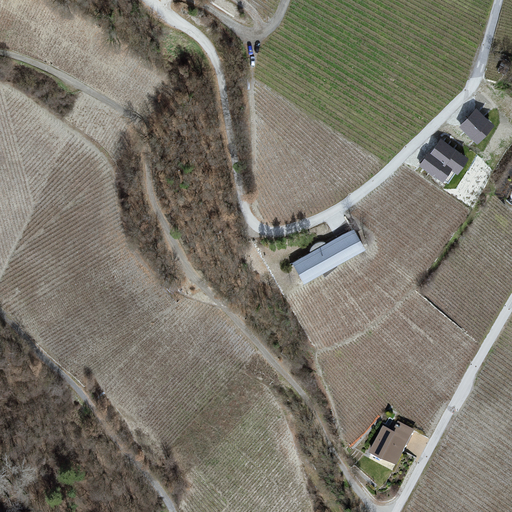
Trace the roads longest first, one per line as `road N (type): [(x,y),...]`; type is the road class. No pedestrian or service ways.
road 1 (track): [(368,511),(268,358),(187,279),(157,227),(146,151),(115,107),(0,52)]
road 2 (unclassified): [(496,0),(477,68),(431,123),(332,203),(301,219),(250,226),(227,176),(209,51),(155,4)]
road 3 (unclassified): [(170,511),(75,388),(0,316)]
road 4 (unclassified): [(390,511),(511,303)]
road 5 (unclassified): [(282,0),(263,29),(244,37),(232,21),(189,0)]
